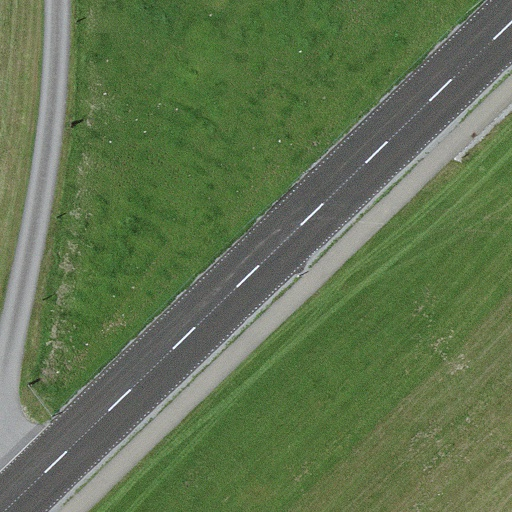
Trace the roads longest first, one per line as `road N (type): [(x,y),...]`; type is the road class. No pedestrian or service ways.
road 1 (tertiary): [(5,511),(511,26)]
road 2 (unclassified): [(0,398),(48,169),(56,0)]
